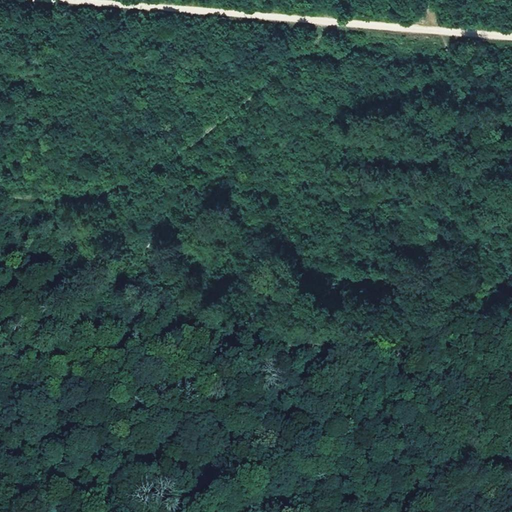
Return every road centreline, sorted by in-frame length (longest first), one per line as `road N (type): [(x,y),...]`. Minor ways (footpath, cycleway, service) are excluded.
road 1 (track): [(511,32),(77,0)]
road 2 (track): [(511,439),(91,511)]
road 3 (track): [(326,19),(306,53),(161,165),(88,196),(0,196)]
